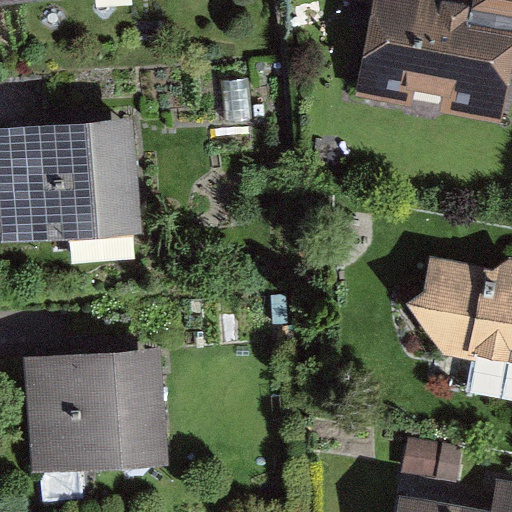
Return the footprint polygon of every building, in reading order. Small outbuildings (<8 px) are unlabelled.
[(0,0),(0,12),(147,0),(0,0)] [(511,0),(372,0),(356,91),(412,102),(416,81),(444,87),(440,107),(502,119),(511,65),(511,0)] [(0,117),(0,201),(3,237),(144,227),(135,108),(0,117)] [(511,282),(423,266),(408,313),(450,361),(511,371),(511,282)] [(165,352),(27,362),(36,482),(175,472),(165,352)] [(491,511),(448,511),(394,503),(392,511),(511,511),(511,491),(496,489),(491,511)]
